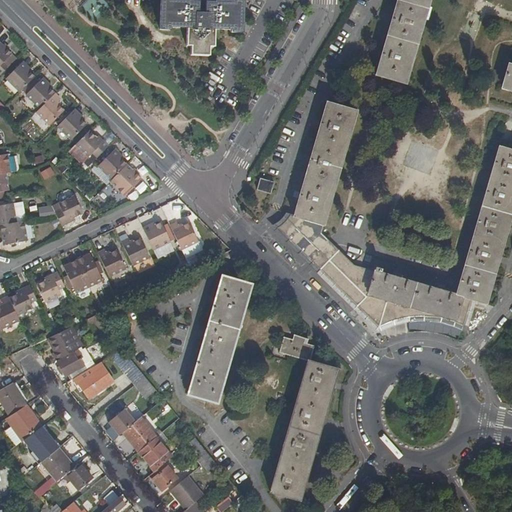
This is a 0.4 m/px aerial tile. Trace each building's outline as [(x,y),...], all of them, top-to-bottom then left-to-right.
[(89,0),(85,0),(80,7),(96,19),(103,10),(89,0)] [(163,0),(162,28),(173,29),(173,26),(190,27),(188,45),(192,46),(191,53),(213,55),(214,47),(216,47),(218,28),(234,30),(234,32),(244,32),(247,0),(234,0),(234,2),(217,0),(217,2),(216,8),(209,7),(209,4),(209,2),(199,1),(199,2),(198,7),(190,6),(191,1),(191,0),(189,0),(163,0)] [(406,82),(429,0),(397,0),(376,73),(406,82)] [(0,72),(3,70),(1,68),(10,59),(0,49),(0,72)] [(511,63),(509,63),(502,87),(511,89),(511,63)] [(4,83),(17,96),(32,80),(19,68),(4,83)] [(21,95),(24,98),(35,86),(36,86),(33,83),(21,95)] [(23,99),(37,112),(52,97),(38,84),(36,86),(35,86),(24,98),(23,99)] [(58,103),(52,97),(37,112),(33,116),(47,130),(62,114),(54,107),(58,103)] [(321,229),(356,108),(327,100),(309,161),(294,214),(281,226),(316,261),(379,324),(397,316),(411,314),(426,313),(435,313),(454,319),(464,324),(472,298),(487,302),(509,223),(511,211),(511,148),(498,145),(456,293),(356,263),(337,245),(321,229)] [(70,115),(55,130),(70,143),(84,128),(70,115)] [(81,165),(86,170),(106,149),(101,144),(99,146),(87,134),(73,147),(75,149),(86,160),(81,165)] [(75,149),(70,155),(81,165),(86,160),(75,149)] [(96,169),(110,182),(124,167),(111,154),(96,169)] [(0,177),(4,176),(18,174),(15,160),(17,159),(16,156),(13,155),(10,156),(10,157),(5,158),(5,155),(0,155),(0,177)] [(52,166),(41,172),(46,180),(56,174),(52,166)] [(139,181),(124,167),(110,182),(108,184),(122,198),(139,181)] [(270,191),(273,179),(261,175),(257,187),(270,191)] [(72,199),(50,210),(54,219),(60,230),(66,227),(65,224),(81,216),(72,199)] [(0,227),(14,225),(11,206),(0,207),(0,227)] [(0,227),(0,240),(1,248),(25,244),(22,224),(14,225),(0,227)] [(173,225),(166,229),(178,252),(179,253),(196,244),(187,226),(176,231),(173,225)] [(159,226),(140,234),(149,253),(167,244),(159,226)] [(126,241),(118,245),(129,268),(129,269),(146,261),(137,242),(128,246),(126,241)] [(101,252),(94,255),(105,279),(105,280),(123,272),(114,252),(104,257),(101,252)] [(87,257),(73,264),(85,289),(99,282),(96,277),(91,265),(87,257)] [(100,275),(94,263),(91,265),(96,277),(100,275)] [(73,264),(60,269),(64,278),(69,289),(72,295),(85,289),(73,264)] [(230,346),(243,300),(250,278),(223,270),(220,270),(200,338),(185,389),(215,396),(224,368),(230,346)] [(61,289),(54,274),(47,277),(48,280),(33,286),(41,304),(57,297),(55,291),(61,289)] [(64,278),(61,279),(66,291),(69,289),(64,278)] [(4,300),(13,317),(30,310),(27,304),(33,301),(26,287),(20,290),(21,292),(4,300)] [(4,300),(4,298),(0,299),(0,328),(15,322),(13,317),(4,300)] [(92,315),(88,317),(90,320),(95,318),(105,332),(110,330),(95,313),(92,315)] [(83,343),(74,324),(71,325),(80,345),(82,344),(83,343)] [(80,345),(71,325),(48,336),(54,347),(51,349),(54,358),(76,347),(80,345)] [(300,498),(308,471),(324,415),(338,367),(311,359),(315,343),(306,340),(307,335),(295,331),(293,337),(284,335),(280,350),(308,359),(301,383),(297,398),(294,410),(284,442),(270,490),(300,498)] [(82,344),(80,345),(76,347),(77,349),(57,359),(65,374),(69,372),(72,376),(74,375),(87,368),(84,363),(92,358),(87,349),(89,348),(86,344),(83,345),(82,344)] [(150,381),(123,347),(119,349),(111,354),(139,388),(146,384),(150,381)] [(94,357),(92,358),(84,363),(87,368),(97,362),(94,357)] [(87,368),(74,375),(90,396),(114,380),(100,360),(97,362),(87,368)] [(25,403),(11,380),(0,386),(0,397),(9,413),(25,403)] [(146,384),(139,388),(147,398),(158,390),(150,381),(146,384)] [(9,413),(6,416),(22,438),(24,437),(42,424),(26,403),(25,403),(9,413)] [(118,434),(122,430),(134,420),(124,408),(108,422),(118,434)] [(134,420),(122,430),(132,442),(133,440),(140,448),(156,434),(140,416),(134,420)] [(49,434),(58,445),(60,444),(44,422),(42,424),(49,434)] [(42,424),(24,437),(42,458),(58,445),(49,434),(42,424)] [(140,448),(138,449),(154,469),(164,460),(172,454),(156,434),(140,448)] [(197,458),(200,463),(206,458),(211,455),(195,435),(190,439),(202,454),(197,458)] [(58,445),(74,465),(76,464),(60,444),(58,445)] [(42,458),(40,460),(56,480),(63,474),(74,465),(58,445),(42,458)] [(207,470),(217,462),(211,455),(206,458),(200,463),(207,470)] [(74,465),(63,474),(68,481),(71,479),(78,488),(92,476),(80,460),(76,464),(74,465)] [(158,484),(155,486),(159,490),(161,488),(176,475),(164,460),(154,469),(149,473),(158,484)] [(188,473),(170,488),(186,507),(196,498),(202,493),(204,492),(188,473)] [(102,496),(108,503),(118,495),(112,487),(102,496)] [(128,500),(122,492),(118,495),(125,503),(128,500)] [(206,498),(202,493),(196,498),(201,503),(206,498)] [(222,510),(234,500),(229,493),(216,503),(222,510)] [(114,511),(125,503),(118,495),(108,503),(97,511),(114,511)] [(186,507),(179,511),(206,511),(196,498),(186,507)] [(72,500),(61,509),(63,511),(86,511),(84,508),(81,510),(72,500)] [(56,502),(49,506),(54,511),(57,511),(59,511),(61,509),(56,502)] [(40,511),(49,511),(51,509),(46,503),(40,511)]
